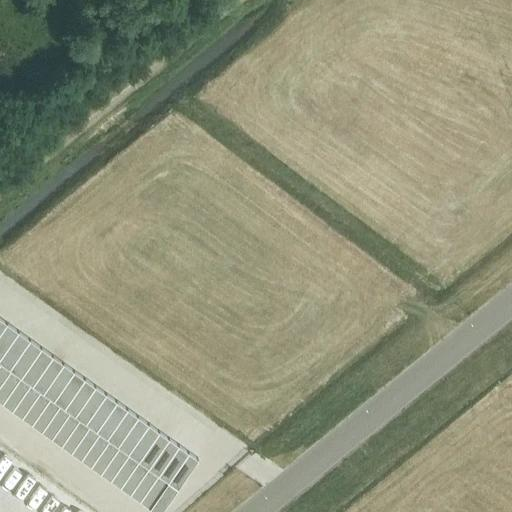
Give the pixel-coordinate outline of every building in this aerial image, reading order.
[(0,330),(0,354),(18,330),(6,322),(0,330)] [(18,330),(0,354),(0,361),(1,362),(8,367),(29,338),(18,330)] [(29,338),(8,367),(10,369),(20,376),(41,346),(29,338)] [(41,346),(20,376),(30,383),(31,384),(52,354),(41,346)] [(52,354),(31,384),(42,391),(63,362),(52,354)] [(1,362),(0,363),(0,383),(10,369),(8,367),(1,362)] [(63,362),(42,391),(49,397),(52,399),(73,369),(63,362)] [(10,369),(0,383),(0,401),(1,402),(20,376),(10,369)] [(73,369),(52,399),(59,404),(63,406),(84,377),(73,369)] [(20,376),(1,402),(11,409),(30,383),(20,376)] [(84,377),(63,406),(69,411),(74,414),(95,385),(84,377)] [(30,383),(11,409),(21,416),(40,390),(31,384),(30,383)] [(95,385),(74,414),(79,418),(84,422),(105,392),(95,385)] [(40,390),(21,416),(31,423),(49,397),(42,391),(40,390)] [(105,392),(84,422),(89,425),(95,429),(116,400),(105,392)] [(49,397),(31,423),(41,430),(59,404),(52,399),(49,397)] [(116,400),(95,429),(98,432),(106,437),(126,407),(116,400)] [(59,404),(41,430),(51,437),(69,411),(63,406),(59,404)] [(126,407),(106,437),(108,439),(116,444),(137,415),(126,407)] [(69,411),(51,437),(60,444),(79,418),(74,414),(69,411)] [(137,415),(116,444),(118,445),(127,452),(148,422),(137,415)] [(79,418),(60,444),(70,451),(89,425),(84,422),(79,418)] [(148,422),(127,452),(128,452),(138,459),(158,430),(148,422)] [(89,425),(70,451),(80,458),(98,432),(95,429),(89,425)] [(158,430),(138,459),(147,466),(168,437),(158,430)] [(98,432),(80,458),(90,465),(108,439),(106,437),(98,432)] [(168,437),(148,466),(157,473),(178,444),(168,437)] [(108,439),(90,465),(100,472),(118,445),(116,444),(108,439)] [(178,444),(157,473),(167,480),(188,451),(178,444)] [(118,445),(100,472),(109,479),(128,452),(127,452),(118,445)] [(188,451),(167,480),(177,487),(198,458),(188,451)] [(128,452),(109,479),(119,486),(138,459),(128,452)] [(138,459),(119,486),(129,493),(147,466),(138,459)] [(148,466),(129,493),(139,499),(157,473),(148,466)] [(157,473),(139,499),(149,506),(167,480),(157,473)] [(167,480),(149,506),(156,511),(159,511),(177,487),(167,480)]
